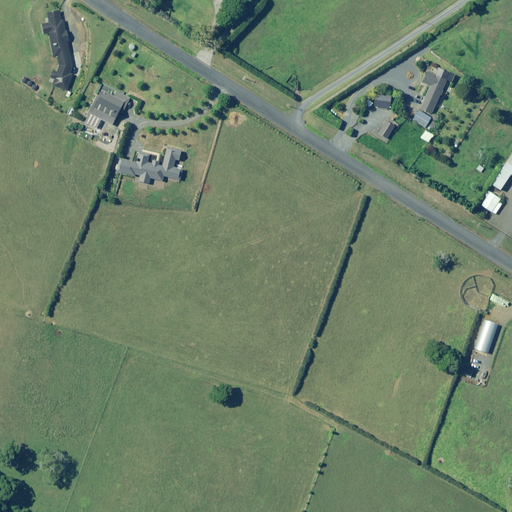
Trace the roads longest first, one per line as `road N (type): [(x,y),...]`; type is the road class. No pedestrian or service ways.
road 1 (unclassified): [(511,258),(98,0)]
road 2 (unknown): [(330,143),(363,79),(395,75),(409,90)]
